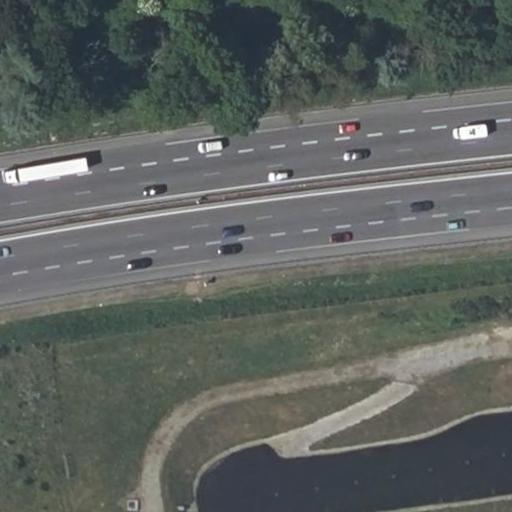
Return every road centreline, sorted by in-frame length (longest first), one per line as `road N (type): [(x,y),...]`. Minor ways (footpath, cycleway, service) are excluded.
road 1 (motorway): [(511,129),(0,202)]
road 2 (motorway): [(0,269),(511,199)]
